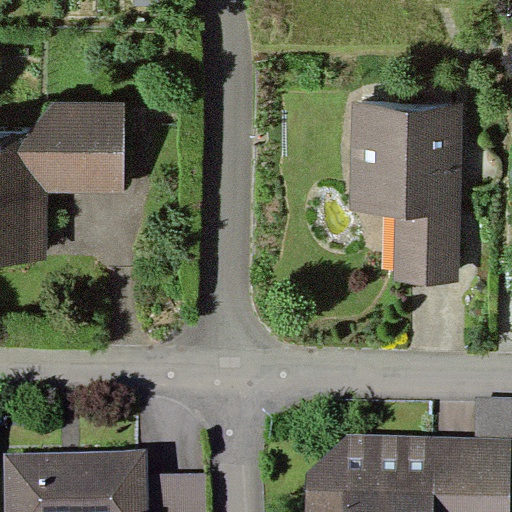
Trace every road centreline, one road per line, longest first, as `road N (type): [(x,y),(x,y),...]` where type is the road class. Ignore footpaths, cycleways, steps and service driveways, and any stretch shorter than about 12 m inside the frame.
road 1 (residential): [(222,0),(234,372)]
road 2 (residential): [(234,372),(511,374)]
road 3 (residential): [(0,367),(234,372)]
road 4 (residential): [(245,511),(234,372)]
